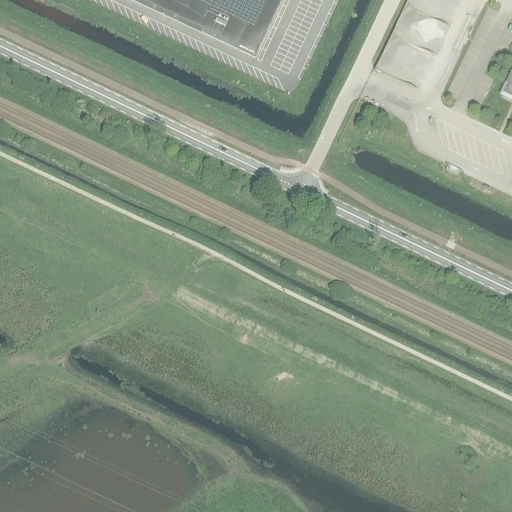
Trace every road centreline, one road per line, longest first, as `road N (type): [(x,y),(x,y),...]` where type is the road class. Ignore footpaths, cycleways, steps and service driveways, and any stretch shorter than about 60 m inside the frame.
road 1 (tertiary): [(302,190),(0,43)]
road 2 (tertiary): [(511,290),(302,190)]
road 3 (unclassified): [(302,190),(390,0)]
road 4 (unknown): [(418,97),(422,119),(443,146),(507,176)]
